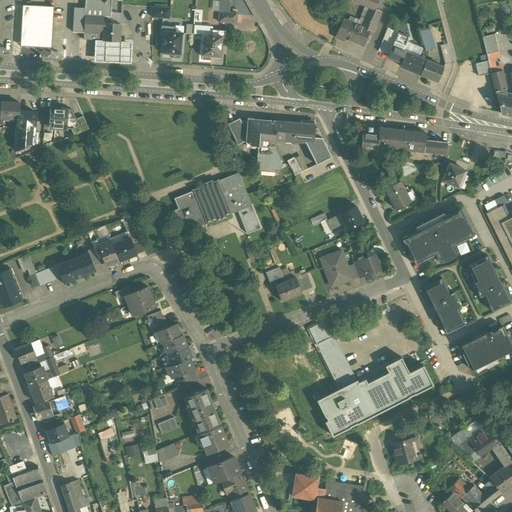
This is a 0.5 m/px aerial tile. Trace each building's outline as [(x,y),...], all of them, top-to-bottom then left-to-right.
[(111,0),(85,0),(85,8),(86,8),(86,15),(105,16),(105,14),(111,14),(111,0)] [(228,0),(226,0),(219,0),(219,12),(227,12),(228,0)] [(352,0),(352,1),(366,6),(375,10),(375,9),(379,0),(352,0)] [(54,7),(23,5),(21,46),(52,48),(54,7)] [(375,10),(366,6),(365,10),(380,16),(382,12),(375,9),(375,10)] [(170,8),(153,7),(152,17),(170,18),(170,8)] [(85,8),(74,8),(73,32),(84,32),(85,15),(86,15),(86,8),(85,8)] [(364,10),(357,25),(353,23),(355,19),(350,17),(348,21),(344,19),(336,38),(345,42),(346,39),(363,46),(365,42),(368,43),(371,37),(368,35),(369,31),(373,33),(380,16),(365,10),(364,10)] [(227,12),(219,12),(218,22),(236,23),(237,13),(227,12)] [(86,15),(85,15),(84,32),(96,33),(104,34),(104,23),(105,23),(105,16),(86,15)] [(105,23),(104,23),(104,34),(96,33),(96,40),(120,41),(121,24),(110,24),(105,23)] [(175,27),(162,26),(161,35),(164,35),(162,54),(180,56),(181,53),(182,53),(183,33),(175,33),(175,27)] [(397,31),(388,27),(378,51),(388,55),(397,33),(397,31)] [(429,28),(419,31),(426,51),(435,48),(429,28)] [(225,31),(213,30),(212,35),(203,35),(202,55),(202,57),(221,58),(222,39),(225,40),(225,31)] [(403,35),(397,33),(388,55),(387,57),(393,59),(399,46),(398,46),(403,35)] [(495,34),(482,37),(486,55),(498,52),(499,51),(495,34)] [(403,35),(398,46),(399,46),(405,48),(407,43),(408,37),(403,35)] [(131,42),(96,40),(95,61),(130,63),(131,42)] [(422,49),(407,43),(405,48),(404,51),(418,57),(422,49)] [(399,46),(393,59),(401,62),(402,59),(400,58),(403,51),(404,51),(405,48),(399,46)] [(448,48),(441,46),(445,64),(452,63),(448,48)] [(404,51),(403,51),(400,58),(402,59),(401,62),(400,66),(414,72),(420,58),(418,57),(404,51)] [(501,66),(495,68),(492,58),(499,56),(498,52),(486,55),(488,62),(491,74),(500,71),(502,71),(501,66)] [(420,58),(414,72),(420,74),(426,60),(420,58)] [(443,67),(426,60),(420,74),(437,82),(443,67)] [(479,77),(491,74),(488,62),(476,64),(479,77)] [(500,71),(491,74),(496,96),(497,96),(501,113),(503,97),(504,93),(505,91),(500,71)] [(511,98),(503,97),(501,113),(511,115),(511,98)] [(20,103),(1,102),(0,116),(0,117),(18,119),(19,119),(19,111),(20,103)] [(67,109),(51,108),(50,128),(66,129),(67,109)] [(71,109),(67,109),(66,129),(71,129),(79,126),(76,119),(71,109)] [(36,112),(19,111),(19,119),(18,119),(17,124),(35,125),(36,112)] [(83,116),(76,119),(79,126),(71,129),(74,135),(89,129),(83,116)] [(241,121),(239,118),(227,124),(238,145),(245,142),(247,122),(241,121)] [(277,121),(252,119),(252,122),(247,122),(245,142),(249,142),(249,145),(257,146),(257,148),(258,148),(256,169),(274,171),(282,167),(276,155),(272,155),(272,147),(275,147),(275,141),(277,121)] [(315,124),(277,121),(275,141),(306,143),(314,144),(315,128),(315,124)] [(35,125),(17,124),(15,151),(37,143),(37,133),(34,133),(35,125)] [(379,128),(368,127),(368,133),(379,135),(379,128)] [(332,157),(318,129),(315,128),(314,144),(306,143),(316,165),(332,157)] [(404,131),(379,128),(379,135),(377,147),(378,147),(401,150),(404,131)] [(426,133),(404,131),(401,150),(410,151),(423,152),(425,140),(426,133)] [(368,133),(363,133),(361,150),(377,152),(378,147),(377,147),(379,135),(368,133)] [(447,143),(425,140),(423,152),(410,151),(409,159),(430,161),(431,153),(446,154),(447,143)] [(294,157),(287,161),(294,176),(301,173),(294,157)] [(466,171),(449,164),(442,181),(459,188),(466,171)] [(107,170),(102,172),(104,178),(110,176),(107,170)] [(212,179),(201,183),(202,185),(192,189),(193,190),(173,197),(177,208),(174,209),(179,222),(180,222),(184,232),(206,223),(206,224),(215,220),(216,222),(227,218),(226,216),(231,214),(231,213),(237,211),(246,234),(260,229),(251,205),(238,172),(218,180),(217,179),(213,181),(212,179)] [(393,177),(382,182),(385,189),(396,184),(393,177)] [(404,189),(400,181),(396,184),(385,189),(396,210),(411,202),(404,189)] [(416,200),(411,190),(408,191),(406,188),(404,189),(411,202),(416,200)] [(489,212),(487,213),(511,263),(511,216),(510,218),(503,205),(489,212)] [(356,206),(339,214),(346,229),(353,226),(364,221),(356,206)] [(417,230),(402,238),(416,265),(435,255),(439,262),(443,260),(458,252),(454,244),(474,234),(461,208),(446,216),(444,213),(416,227),(417,230)] [(324,213),(311,219),(313,225),(327,219),(324,213)] [(339,214),(327,220),(332,230),(332,231),(333,230),(335,235),(346,229),(339,214)] [(130,219),(124,221),(128,233),(135,231),(130,219)] [(364,221),(353,226),(355,231),(366,227),(364,221)] [(141,243),(135,231),(128,233),(131,239),(134,246),(141,243)] [(112,245),(119,261),(119,262),(137,254),(134,246),(131,239),(125,242),(124,240),(112,245)] [(112,245),(111,241),(99,246),(106,262),(107,266),(119,261),(112,245)] [(106,262),(99,246),(93,248),(94,250),(100,265),(106,262)] [(100,265),(94,250),(89,253),(94,267),(100,265)] [(341,251),(330,255),(333,263),(323,266),(331,287),(352,279),(347,267),(341,251)] [(89,253),(56,266),(61,277),(63,284),(96,270),(94,267),(89,253)] [(28,255),(17,259),(20,265),(30,261),(28,255)] [(376,255),(359,261),(364,275),(366,279),(374,276),(372,272),(381,269),(376,255)] [(488,256),(469,265),(476,280),(472,282),(480,298),(485,296),(493,311),(511,302),(488,256)] [(30,261),(20,265),(22,271),(27,270),(33,267),(30,261)] [(359,261),(353,263),(354,264),(358,277),(364,275),(359,261)] [(354,264),(347,267),(352,279),(358,277),(354,264)] [(61,277),(56,266),(51,268),(56,279),(61,277)] [(33,267),(27,270),(30,277),(36,274),(33,267)] [(279,267),(266,272),(272,287),(275,286),(275,285),(284,281),(282,275),(279,267)] [(56,279),(51,268),(46,270),(51,281),(56,279)] [(9,269),(0,272),(0,298),(4,308),(21,301),(9,269)] [(51,281),(46,270),(41,272),(45,283),(51,281)] [(293,270),(282,275),(284,281),(285,281),(295,277),(293,270)] [(45,283),(41,272),(36,274),(40,285),(45,283)] [(36,274),(30,277),(34,288),(40,285),(36,274)] [(308,276),(297,281),(301,292),(312,287),(308,276)] [(284,281),(275,285),(275,286),(282,302),(302,294),(301,292),(297,281),(295,277),(285,281),(284,281)] [(442,278),(423,288),(447,333),(465,324),(457,309),(461,307),(454,291),(450,293),(442,278)] [(131,293),(125,295),(129,306),(151,297),(147,286),(131,293)] [(128,287),(115,292),(117,298),(125,295),(131,293),(128,287)] [(151,297),(129,306),(133,316),(156,307),(151,297)] [(161,310),(147,316),(150,322),(154,321),(163,317),(161,310)] [(163,317),(154,321),(156,326),(167,322),(165,316),(163,317)] [(326,320),(308,329),(316,345),(334,336),(326,320)] [(167,322),(156,326),(158,331),(169,326),(167,322)] [(158,331),(156,331),(161,343),(163,343),(181,335),(176,323),(169,326),(158,331)] [(472,338),(460,344),(465,352),(462,354),(467,365),(470,364),(475,372),(485,367),(484,365),(511,350),(511,343),(503,326),(473,341),(472,338)] [(181,335),(163,343),(167,354),(187,346),(183,335),(181,335)] [(356,381),(334,336),(316,345),(338,390),(356,381)] [(21,347),(15,350),(21,364),(27,361),(36,357),(31,343),(27,345),(21,347)] [(190,358),(196,356),(191,344),(187,346),(167,354),(172,365),(190,358)] [(51,353),(47,345),(42,348),(45,354),(47,359),(52,356),(51,353)] [(45,354),(37,357),(39,362),(47,359),(45,354)] [(36,357),(27,361),(29,366),(39,362),(37,357),(37,356),(36,357)] [(52,356),(47,359),(52,371),(44,374),(46,380),(60,375),(52,356)] [(172,365),(167,367),(172,379),(183,374),(194,369),(190,358),(172,365)] [(359,387),(356,381),(338,390),(317,400),(328,421),(326,422),(332,435),(433,385),(423,365),(408,373),(401,358),(385,366),(388,373),(359,387)] [(41,366),(24,373),(29,387),(46,380),(44,374),(41,366)] [(194,369),(183,374),(185,379),(197,375),(194,369)] [(197,375),(185,379),(187,384),(199,380),(197,375)] [(46,380),(29,387),(36,403),(53,397),(46,380)] [(206,388),(184,397),(198,433),(221,424),(206,388)] [(163,394),(153,398),(158,409),(168,405),(163,394)] [(8,395),(0,397),(0,423),(16,418),(8,395)] [(64,396),(48,402),(53,414),(69,408),(68,408),(66,401),(64,396)] [(465,398),(455,402),(457,407),(467,403),(465,398)] [(48,402),(33,407),(37,419),(47,416),(48,418),(53,416),(53,414),(48,402)] [(88,411),(85,404),(79,406),(82,414),(88,411)] [(84,430),(78,415),(71,418),(77,433),(84,430)] [(174,417),(158,424),(162,434),(178,427),(174,417)] [(106,421),(96,425),(100,432),(109,428),(106,421)] [(69,436),(64,424),(46,431),(51,443),(62,438),(69,436)] [(221,424),(198,433),(206,453),(228,444),(221,424)] [(469,439),(480,454),(492,446),(499,441),(489,425),(469,439)] [(417,429),(404,432),(406,440),(411,439),(412,440),(415,439),(419,437),(417,429)] [(463,429),(448,440),(456,448),(469,439),(463,429)] [(69,436),(62,438),(67,450),(81,445),(77,433),(69,436)] [(511,440),(508,435),(502,439),(506,445),(511,441),(511,440)] [(62,438),(51,443),(48,444),(53,455),(67,450),(62,438)] [(406,440),(392,444),(398,464),(421,457),(415,439),(412,440),(411,439),(406,440)] [(480,454),(469,439),(456,448),(462,453),(470,461),(480,454)] [(511,462),(511,459),(499,441),(492,446),(506,467),(511,462)] [(125,447),(128,457),(140,454),(137,443),(125,447)] [(173,443),(157,450),(159,462),(178,454),(173,443)] [(221,455),(203,462),(205,469),(208,468),(208,467),(224,461),(221,455)] [(224,461),(208,467),(208,468),(214,482),(220,480),(240,472),(234,457),(224,461)] [(24,462),(9,468),(12,476),(27,470),(24,462)] [(511,462),(506,467),(491,479),(502,491),(511,483),(511,462)] [(27,470),(12,476),(14,482),(17,488),(22,502),(36,497),(46,493),(37,466),(27,470)] [(240,472),(220,480),(226,495),(231,493),(233,499),(248,493),(240,472)] [(318,477),(296,474),(292,496),(315,500),(315,498),(317,498),(324,499),(325,490),(317,488),(318,477)] [(459,479),(451,486),(449,489),(460,498),(462,497),(470,488),(459,479)] [(491,479),(490,479),(487,481),(485,484),(491,489),(497,495),(502,491),(491,479)] [(78,480),(70,483),(75,499),(82,496),(82,497),(84,496),(78,480)] [(360,511),(365,487),(326,481),(325,490),(324,499),(342,502),(340,511),(360,511)] [(14,482),(8,484),(10,491),(17,488),(14,482)] [(75,499),(70,483),(61,486),(69,511),(80,511),(79,509),(75,499)] [(483,496),(474,485),(470,488),(462,497),(476,511),(497,495),(491,489),(483,496)] [(10,491),(6,492),(13,507),(16,507),(16,506),(23,505),(22,502),(17,488),(10,491)] [(124,492),(116,494),(119,506),(127,504),(124,492)] [(453,492),(444,500),(443,501),(442,503),(450,511),(460,504),(461,502),(453,492)] [(233,499),(230,500),(234,509),(236,508),(237,511),(255,511),(248,493),(233,499)] [(82,496),(75,499),(79,509),(92,505),(92,504),(90,505),(88,498),(83,500),(82,497),(82,496)] [(200,496),(183,498),(184,505),(186,505),(186,504),(201,502),(200,496)] [(38,511),(36,497),(22,502),(23,505),(25,511),(38,511)] [(166,498),(154,500),(156,511),(168,509),(167,505),(166,498)] [(324,499),(317,498),(316,507),(314,511),(340,511),(342,502),(324,499)] [(201,502),(186,504),(186,505),(187,511),(198,511),(202,511),(202,510),(202,502),(201,502)] [(102,511),(100,503),(92,505),(93,509),(95,509),(95,511),(102,511)]
